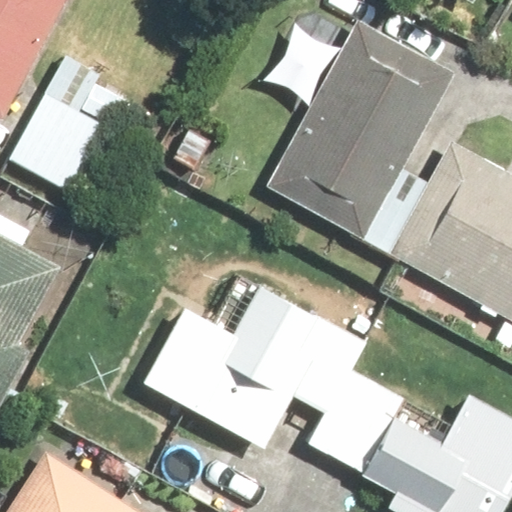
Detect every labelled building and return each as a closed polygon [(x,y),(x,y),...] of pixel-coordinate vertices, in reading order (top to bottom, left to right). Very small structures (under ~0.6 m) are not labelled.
[(73,0),(0,0),(0,112),(9,117),(73,0)] [(452,69),(354,14),(259,184),(357,239),(396,170),(452,69)] [(141,92),(72,55),(18,156),(87,193),(141,92)] [(432,182),(408,168),(369,238),(511,317),(511,169),(456,138),(432,182)] [(23,342),(65,265),(27,245),(35,228),(1,210),(0,212),(0,417),(36,349),(23,342)] [(363,342),(238,271),(209,323),(183,308),(141,383),(261,451),(293,396),(320,412),(302,444),(325,456),(367,383),(347,371),(363,342)] [(393,503),(409,511),(510,511),(511,509),(511,413),(473,391),(445,440),(402,415),(412,398),(376,378),(334,451),(401,489),(393,503)] [(147,511),(55,450),(12,511),(147,511)]
